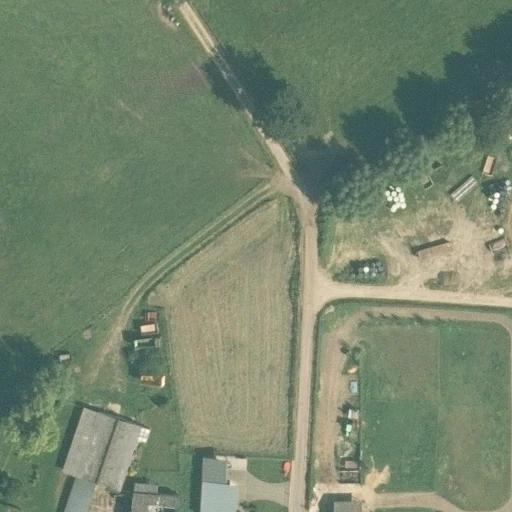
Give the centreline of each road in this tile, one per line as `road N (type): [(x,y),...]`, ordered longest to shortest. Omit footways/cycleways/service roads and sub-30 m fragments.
road 1 (track): [(303,503),(315,214),(180,0)]
road 2 (track): [(511,74),(310,200)]
road 3 (track): [(511,309),(312,296)]
